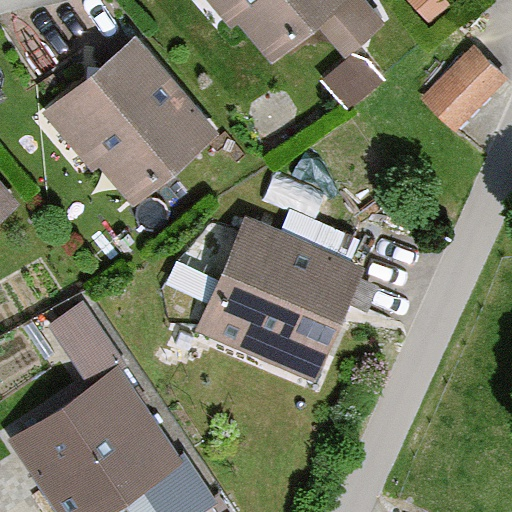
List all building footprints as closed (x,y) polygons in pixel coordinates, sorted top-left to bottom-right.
[(380,25),(357,0),(199,0),(242,51),(263,67),(314,27),(337,57),(380,25)] [(445,0),(406,0),(428,22),(448,2),(445,0)] [(211,136),(130,36),(37,117),(127,207),(211,136)] [(475,46),(418,95),(450,133),(507,84),(475,46)] [(324,77),(347,109),(384,81),(361,50),(324,77)] [(0,211),(10,203),(0,191),(0,211)] [(239,210),(190,336),(302,392),(354,270),(239,210)] [(105,370),(0,440),(0,443),(46,511),(101,511),(175,463),(105,370)]
